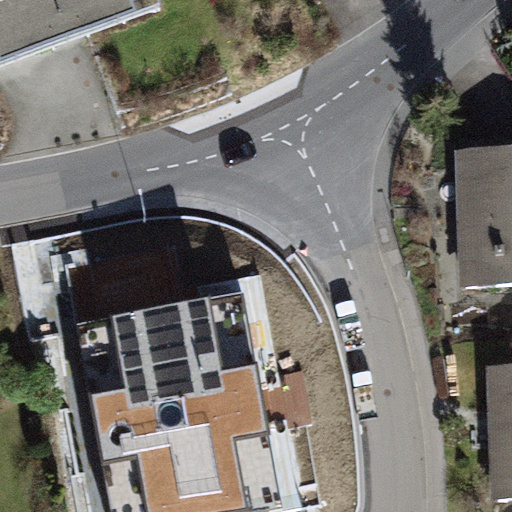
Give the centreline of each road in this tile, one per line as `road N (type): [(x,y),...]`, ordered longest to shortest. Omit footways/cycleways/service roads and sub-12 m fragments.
road 1 (residential): [(299,136),(349,263),(374,382),(380,511)]
road 2 (residential): [(0,200),(299,136)]
road 3 (residential): [(299,136),(453,0)]
